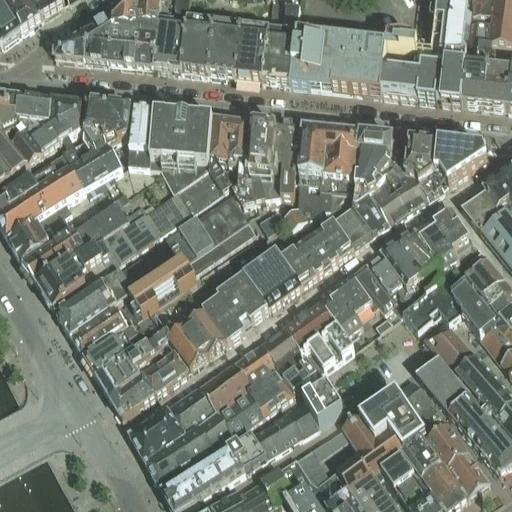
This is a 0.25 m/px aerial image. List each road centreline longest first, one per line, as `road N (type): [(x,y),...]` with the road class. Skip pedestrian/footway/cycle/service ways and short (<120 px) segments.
road 1 (residential): [(511,157),(100,452)]
road 2 (residential): [(511,140),(15,82)]
road 3 (residential): [(128,0),(53,43),(15,82)]
road 4 (tertiary): [(76,414),(0,296)]
